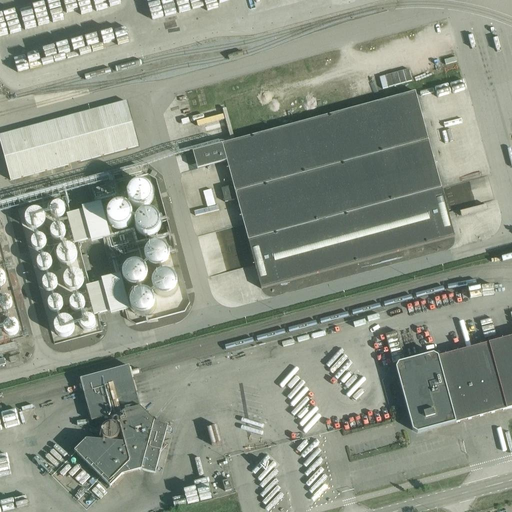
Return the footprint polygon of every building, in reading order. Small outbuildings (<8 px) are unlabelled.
[(216,145),(221,163),(226,161),(233,185),(221,189),(225,202),(237,199),(261,289),(454,237),(415,92),(216,145)] [(0,135),(0,141),(10,180),(20,178),(137,146),(126,101),(0,135)] [(128,191),(127,195),(128,199),(130,203),(133,206),(137,207),(142,207),(146,206),(149,203),(151,199),(152,195),(151,191),(149,187),(146,184),(142,183),(137,183),(133,184),(130,187),(128,191)] [(49,209),(50,212),(53,215),(57,216),(61,214),(63,211),(63,207),(61,204),(58,202),(55,202),(52,203),(50,206),(49,209)] [(107,211),(106,216),(107,220),(109,224),(113,226),(117,228),(121,228),(125,226),(128,224),(131,220),(131,216),(130,211),(128,208),(125,205),(121,203),(117,203),(113,205),(109,208),(107,211)] [(25,217),(26,222),(28,226),(31,228),(36,229),(40,228),(43,225),(45,221),(45,217),(43,214),(40,211),(36,210),(32,210),(28,213),(25,217)] [(75,243),(85,241),(91,239),(84,210),(67,214),(75,243)] [(135,219),(135,223),(135,228),(138,231),(141,234),(145,235),(149,235),(153,234),(157,231),(159,228),(159,223),(159,219),(157,215),(153,213),(149,211),(145,211),(141,213),(138,215),(135,219)] [(49,231),(50,234),(53,238),(57,238),(61,237),(63,233),(63,229),(62,226),(58,224),(55,224),(52,226),(50,228),(49,231)] [(30,242),(31,245),(34,248),(38,249),(42,247),(44,244),(44,240),(42,237),(39,235),(36,235),(33,236),(31,239),(30,242)] [(145,252),(144,256),(145,260),(147,264),(150,267),(154,268),(159,268),(163,267),(166,264),(168,260),(169,256),(168,252),(166,248),(163,245),(159,244),(154,244),(150,245),(147,248),(145,252)] [(58,251),(57,255),(58,260),(61,263),(65,265),(69,265),(73,263),(76,260),(77,255),(76,251),(73,247),(69,245),(65,245),(61,247),(58,251)] [(35,262),(36,266),(39,269),(43,270),(47,268),(50,264),(50,260),(48,257),(45,255),(41,255),(38,257),(36,259),(35,262)] [(86,271),(91,270),(87,255),(82,256),(86,271)] [(122,270),(121,275),(122,279),(124,283),(128,285),(132,287),(136,287),(140,285),(143,283),(146,279),(146,275),(146,270),(143,267),(140,264),(136,262),(132,262),(128,264),(124,267),(122,270)] [(76,291),(80,289),(83,285),(84,282),(83,278),(81,274),(78,272),(73,271),(69,272),(65,275),(64,280),(64,284),(67,288),(71,291),(76,291)] [(152,280),(151,284),(152,288),(154,292),(158,295),(162,296),(166,296),(170,295),(173,292),(176,288),(176,284),(176,280),(173,276),(170,273),(166,272),(162,272),(158,273),(154,276),(152,280)] [(41,283),(41,286),(44,289),(49,290),(53,288),(55,285),(55,281),(53,278),(50,276),(46,276),(43,277),(41,280),(41,283)] [(94,315),(104,312),(111,310),(103,281),(87,286),(94,315)] [(130,299),(129,303),(130,307),(132,311),(135,313),(139,315),(144,315),(148,313),(151,311),(153,307),(154,303),(153,299),(151,295),(148,292),(144,291),(139,291),(135,292),(132,295),(130,299)] [(6,309),(9,308),(12,306),(12,302),(12,299),(9,297),(6,296),(3,296),(1,298),(0,300),(0,304),(2,308),(6,309)] [(47,303),(48,306),(51,310),(55,310),(59,309),(61,305),(61,301),(60,298),(57,296),(53,296),(50,298),(48,300),(47,303)] [(68,303),(69,306),(72,309),(76,310),(80,308),(83,305),(83,301),(81,298),(78,296),(74,296),(71,297),(69,300),(68,303)] [(80,322),(80,325),(83,328),(88,329),(92,327),(94,323),(94,320),(92,317),(89,315),(85,315),(82,316),(80,318),(80,322)] [(55,323),(54,328),(55,332),(58,335),(61,337),(65,337),(69,336),(72,333),(74,329),(74,325),(71,321),(67,318),(63,318),(58,320),(55,323)] [(4,327),(5,330),(8,333),(12,334),(16,332),(19,329),(19,325),(17,322),(14,320),(10,320),(7,321),(5,324),(4,327)] [(511,407),(511,336),(438,356),(433,353),(398,363),(395,368),(412,430),(417,433),(511,407)] [(9,341),(10,347),(23,345),(23,339),(9,341)] [(123,443),(86,439),(74,451),(103,480),(110,487),(122,475),(141,470),(155,474),(157,464),(166,433),(167,427),(168,425),(154,422),(140,408),(131,373),(129,366),(80,379),(82,387),(91,421),(108,417),(110,423),(118,422),(123,443)] [(208,415),(217,413),(217,406),(207,407),(208,415)] [(225,491),(231,490),(229,479),(222,481),(225,491)] [(92,494),(99,502),(109,492),(101,484),(92,494)]
